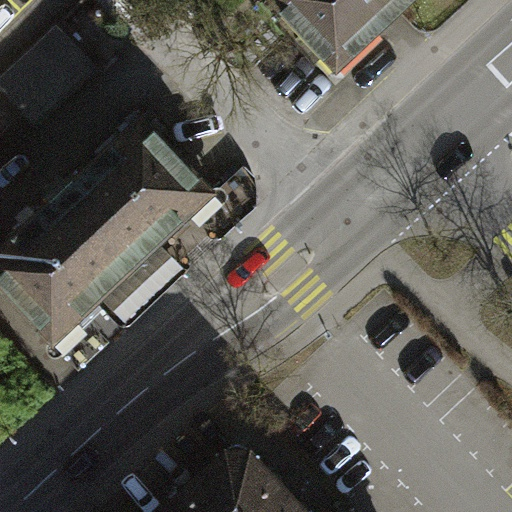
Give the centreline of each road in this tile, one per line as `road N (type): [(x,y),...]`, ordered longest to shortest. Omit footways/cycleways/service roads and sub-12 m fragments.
road 1 (secondary): [(26,511),(350,219)]
road 2 (residential): [(130,0),(350,219)]
road 3 (secondary): [(350,219),(473,108)]
